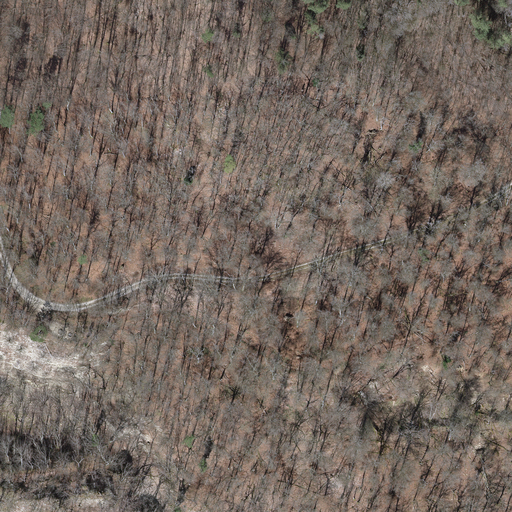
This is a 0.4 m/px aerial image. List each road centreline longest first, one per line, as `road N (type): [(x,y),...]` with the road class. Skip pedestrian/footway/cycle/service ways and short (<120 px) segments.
road 1 (track): [(511,183),(442,222),(342,254),(248,280),(164,275),(80,306),(29,298),(0,238)]
road 2 (track): [(29,298),(43,316),(65,324),(149,309),(215,319),(304,369),(511,315)]
